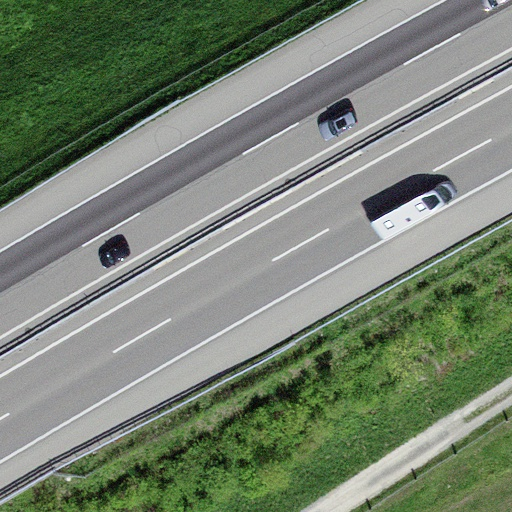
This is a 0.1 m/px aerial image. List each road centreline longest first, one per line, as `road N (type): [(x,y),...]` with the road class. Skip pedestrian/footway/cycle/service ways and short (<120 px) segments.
road 1 (motorway): [(0,418),(511,127)]
road 2 (motorway): [(511,5),(0,294)]
road 3 (track): [(323,511),(511,390)]
